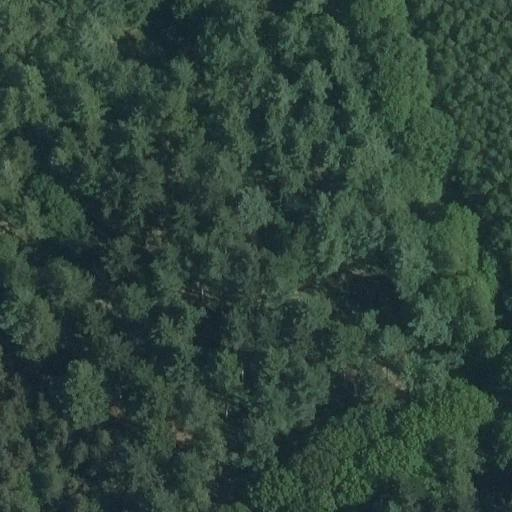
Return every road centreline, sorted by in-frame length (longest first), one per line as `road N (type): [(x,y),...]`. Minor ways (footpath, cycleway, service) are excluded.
road 1 (track): [(511,434),(471,411),(322,0)]
road 2 (track): [(471,411),(328,511)]
